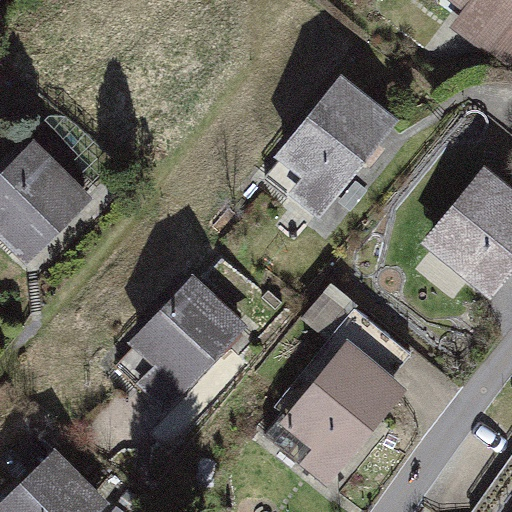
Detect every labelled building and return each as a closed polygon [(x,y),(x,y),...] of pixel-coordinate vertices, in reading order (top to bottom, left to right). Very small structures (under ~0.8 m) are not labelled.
[(511,0),(457,0),(466,7),(439,38),(506,93),(511,85),(511,0)] [(325,220),(404,127),(354,84),(289,161),(313,181),(299,197),(325,220)] [(46,144),(0,183),(0,235),(21,260),(93,198),(46,144)] [(511,182),(504,177),(445,255),(511,305),(511,182)] [(204,283),(136,348),(179,393),(247,328),(204,283)] [(421,393),(369,348),(308,418),(359,463),(421,393)] [(103,511),(59,462),(3,511),(103,511)]
